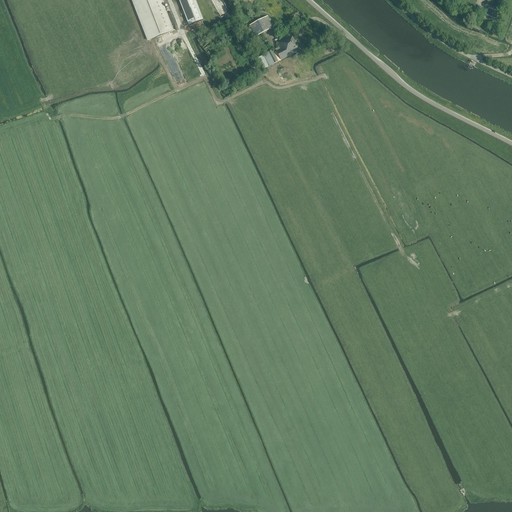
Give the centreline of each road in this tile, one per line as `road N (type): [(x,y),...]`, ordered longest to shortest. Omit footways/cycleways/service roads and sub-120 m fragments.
road 1 (tertiary): [(511,143),(416,92),(309,0)]
road 2 (track): [(325,75),(285,87),(264,81),(218,103),(186,35),(213,20),(202,0)]
road 3 (track): [(44,105),(49,118),(113,118),(205,76)]
road 4 (unclassified): [(511,76),(446,44),(392,0)]
